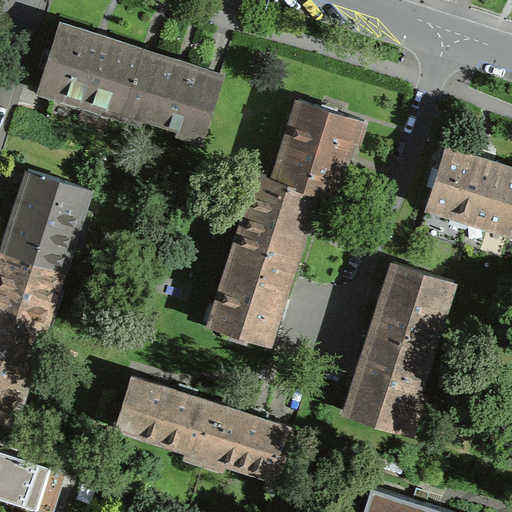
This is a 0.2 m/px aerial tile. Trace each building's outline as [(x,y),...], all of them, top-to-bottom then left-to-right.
[(123,107),(142,48),(98,34),(60,21),(39,87),(121,114),(123,107)] [(142,48),(123,107),(204,133),(223,74),(179,59),(142,48)] [(365,119),(299,98),(274,177),(317,191),(334,196),(341,173),(352,139),(358,140),(365,119)] [(486,253),(494,255),(495,254),(501,256),(511,220),(511,165),(470,152),(446,145),(419,231),(466,246),(469,253),(479,257),(486,253)] [(80,209),(82,210),(90,187),(28,167),(12,220),(3,247),(63,267),(64,267),(71,246),(68,245),(80,209)] [(235,242),(295,261),(301,240),(317,191),(274,177),(258,172),(235,242)] [(511,220),(501,256),(507,257),(511,254),(511,220)] [(295,261),(235,242),(210,323),(231,329),(230,334),(246,339),(247,334),(269,341),(278,314),(295,261)] [(63,267),(3,247),(0,256),(0,324),(40,338),(63,267)] [(424,348),(431,350),(454,279),(393,260),(378,310),(371,331),(424,348)] [(40,338),(0,324),(0,415),(14,420),(40,338)] [(424,348),(371,331),(354,382),(345,410),(411,431),(418,410),(412,408),(425,368),(418,366),(424,348)] [(206,452),(222,403),(195,394),(197,389),(186,385),(180,383),(178,389),(132,374),(116,424),(206,452)] [(251,406),(250,411),(222,403),(206,452),(278,475),(294,425),(266,417),(268,411),(257,408),(251,406)] [(0,492),(33,503),(50,463),(0,447),(0,492)] [(362,511),(461,511),(418,498),(372,484),(362,511)] [(150,511),(153,504),(136,499),(131,511),(150,511)]
